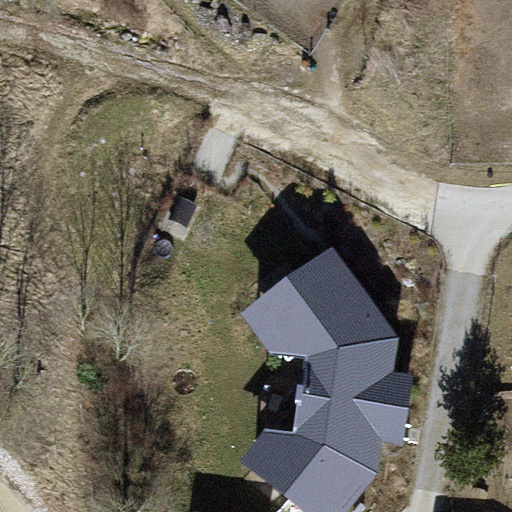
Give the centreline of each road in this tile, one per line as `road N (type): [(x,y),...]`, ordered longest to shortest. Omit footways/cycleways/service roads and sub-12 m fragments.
road 1 (track): [(251,511),(242,498),(290,237),(436,226),(461,283),(416,501),(405,511)]
road 2 (track): [(511,198),(436,226),(151,69),(0,29)]
